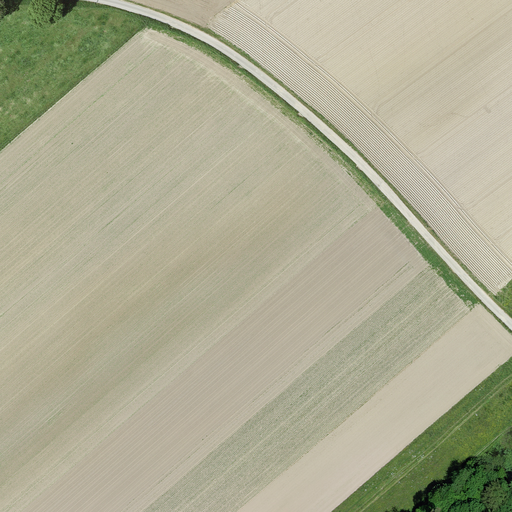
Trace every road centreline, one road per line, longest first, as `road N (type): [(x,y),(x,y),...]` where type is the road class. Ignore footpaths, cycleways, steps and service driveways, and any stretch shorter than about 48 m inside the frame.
road 1 (unclassified): [(511,325),(360,163),(269,82),(191,31),(101,0)]
road 2 (motorway): [(511,263),(66,511)]
road 3 (motorway): [(256,511),(511,368)]
